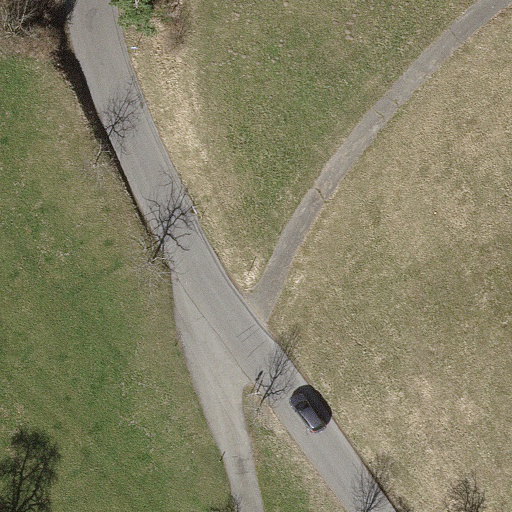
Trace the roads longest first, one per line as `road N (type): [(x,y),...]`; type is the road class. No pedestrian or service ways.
road 1 (track): [(501,0),(391,103),(293,238),(226,401),(250,511)]
road 2 (tertiary): [(373,511),(250,341),(167,207),(110,80),(90,0)]
